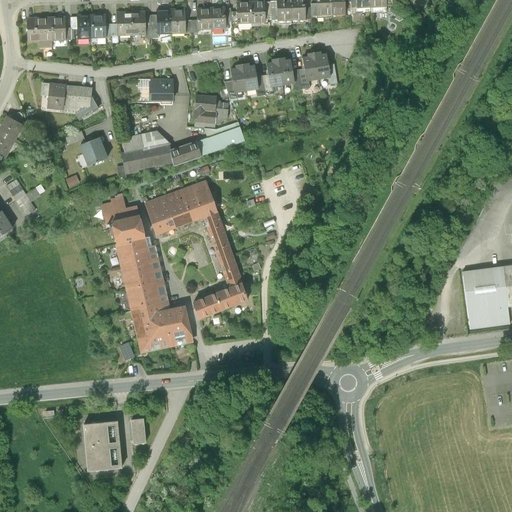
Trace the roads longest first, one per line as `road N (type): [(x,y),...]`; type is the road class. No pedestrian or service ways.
road 1 (residential): [(12,63),(100,74),(314,40),(346,43)]
road 2 (tertiary): [(301,372),(0,399)]
